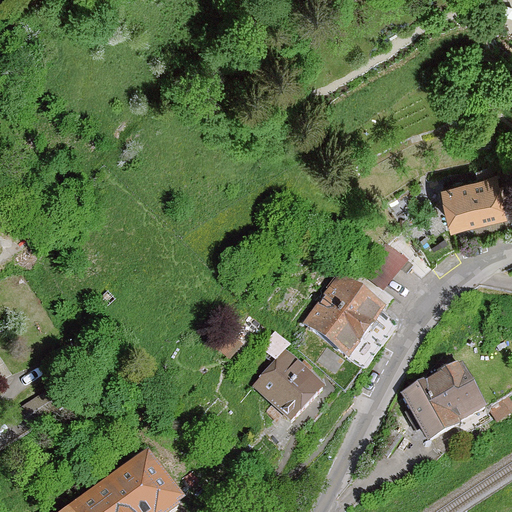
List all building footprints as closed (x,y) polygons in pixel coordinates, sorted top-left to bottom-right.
[(479,178),(443,186),(452,222),(504,210),(502,199),(511,196),(511,193),(507,185),(499,187),(496,174),(493,175),(491,166),(477,169),(479,178)] [(378,241),(355,269),(381,290),(403,262),(378,241)] [(381,314),(341,284),(308,328),(347,358),(364,370),(396,329),(395,324),(381,314)] [(269,365),(273,369),(286,356),(283,354),(287,349),(275,338),(264,350),(274,360),(269,365)] [(327,348),(317,361),(335,374),(345,361),(327,348)] [(323,391),(286,356),(273,369),(255,388),(273,406),(283,415),(291,423),(323,391)] [(431,385),(407,399),(413,412),(407,415),(412,424),(418,420),(430,441),(454,427),(454,426),(485,409),(463,369),(431,386),(431,385)] [(58,384),(17,410),(29,429),(70,403),(58,384)] [(511,409),(506,398),(489,407),(495,419),(511,410),(511,409)] [(283,415),(273,406),(267,413),(277,422),(283,415)] [(391,430),(377,451),(388,458),(402,437),(391,430)] [(170,511),(179,506),(147,462),(77,511),(170,511)] [(194,469),(183,478),(193,492),(204,483),(194,469)]
